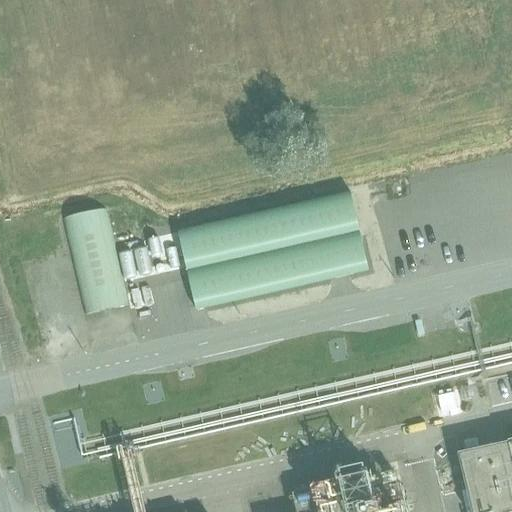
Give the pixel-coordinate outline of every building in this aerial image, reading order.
[(347,200),(173,234),(188,312),(362,278),(347,200)] [(63,220),(85,317),(129,307),(107,210),(63,220)] [(511,511),(511,344),(103,438),(106,448),(98,450),(101,460),(123,455),(133,452),(511,364),(511,511)] [(478,437),(462,441),(465,455),(461,456),(468,491),(462,492),(466,511),(511,511),(511,454),(510,445),(481,451),(478,437)] [(406,511),(396,471),(294,496),(297,511),(146,511),(133,452),(123,455),(135,511),(406,511)] [(208,492),(211,511),(232,511),(229,489),(208,492)]
